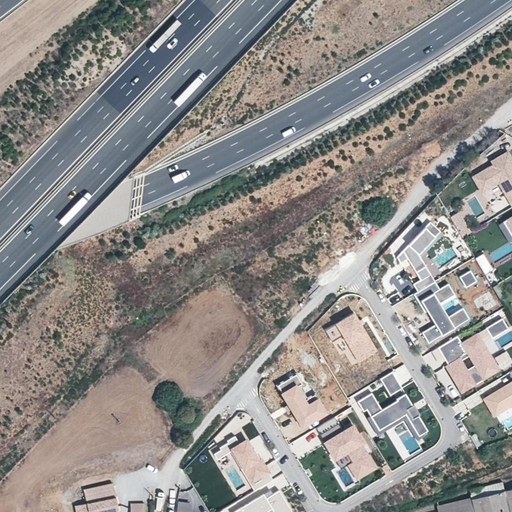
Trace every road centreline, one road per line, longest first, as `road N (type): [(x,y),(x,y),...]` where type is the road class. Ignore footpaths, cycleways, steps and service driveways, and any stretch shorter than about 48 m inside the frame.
road 1 (motorway): [(0,245),(250,140),(488,0)]
road 2 (motorway): [(0,270),(263,0)]
road 3 (residential): [(333,511),(450,444),(452,435),(351,267)]
road 4 (motorway): [(213,0),(0,219)]
road 5 (unclassified): [(508,114),(351,267)]
road 6 (unclassified): [(351,267),(240,387)]
road 7 (unclassified): [(240,387),(168,468),(157,511)]
road 8 (residential): [(240,387),(328,511)]
